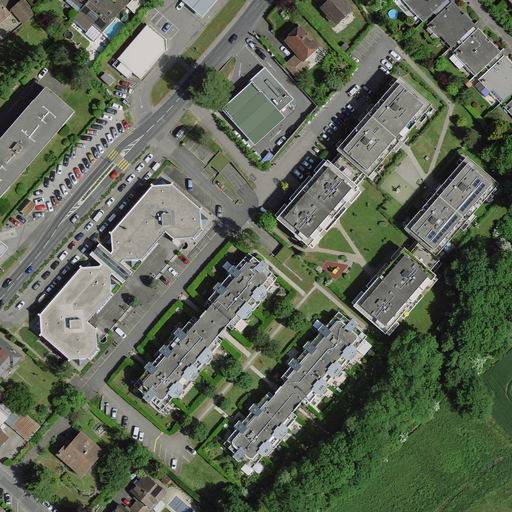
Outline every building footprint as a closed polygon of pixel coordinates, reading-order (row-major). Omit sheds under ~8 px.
[(25,0),(24,0),(13,9),(24,23),(36,13),(25,0)] [(74,0),(85,9),(76,19),(89,30),(93,24),(103,33),(130,0),(120,0),(116,5),(109,0),(74,0)] [(134,0),(131,7),(139,12),(146,0),(134,0)] [(345,0),(332,0),(323,9),(337,25),(354,9),(345,0)] [(404,0),(426,22),(448,0),(404,0)] [(451,49),(476,25),(454,2),(429,26),(451,49)] [(0,3),(0,21),(9,14),(0,3)] [(119,60),(142,80),(167,51),(166,40),(148,26),(119,60)] [(320,47),(303,27),(286,41),(299,55),(288,65),(298,77),(310,67),(305,60),(317,49),(320,47)] [(478,76),(502,52),(480,29),(456,52),(478,76)] [(503,104),(511,95),(511,62),(506,56),(481,80),(503,104)] [(266,68),(251,81),(253,83),(281,111),(295,100),(266,68)] [(329,162),(278,220),(309,247),(360,190),(354,185),(364,174),(369,178),(433,106),(402,79),(339,151),(344,156),(335,167),(329,162)] [(0,141),(0,200),(76,114),(47,88),(0,141)] [(406,249),(356,308),(387,335),(438,277),(432,272),(441,262),(437,258),(501,185),(469,158),(407,230),(421,243),(412,254),(406,249)] [(43,335),(71,358),(90,358),(98,349),(98,329),(89,322),(113,294),(112,276),(111,275),(113,273),(124,283),(134,272),(123,263),(125,260),(143,259),(168,231),(176,239),(195,238),(204,228),(202,209),(175,184),(155,185),(114,232),(115,251),(113,253),(102,244),(92,254),(103,264),(101,266),(83,267),(42,315),(43,335)] [(0,258),(9,247),(0,239),(0,258)] [(275,272),(256,256),(146,382),(146,386),(162,400),(166,400),(275,272)] [(341,321),(236,441),(236,444),(252,459),(256,459),(300,409),(361,339),(360,334),(345,321),(341,321)] [(0,376),(12,363),(15,366),(23,356),(2,338),(0,340),(0,376)] [(0,406),(0,426),(6,419),(29,440),(41,427),(9,397),(0,406)] [(71,442),(60,455),(84,476),(105,452),(83,433),(74,444),(71,442)] [(129,511),(122,505),(115,511),(151,511),(168,493),(147,476),(133,492),(142,499),(130,511),(129,511)]
